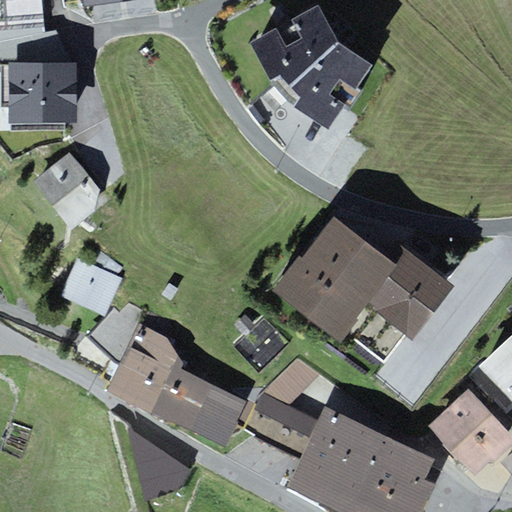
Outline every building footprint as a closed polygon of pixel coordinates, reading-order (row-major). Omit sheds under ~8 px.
[(369,56),(337,35),(317,0),(249,37),(270,75),(289,99),(326,123),(369,56)] [(78,60),(9,60),(9,122),(79,122),(78,60)] [(69,156),(39,180),(71,222),(90,207),(94,187),(69,156)] [(386,252),(334,212),(278,284),(333,327),(361,291),(409,327),(447,278),(397,238),(386,252)] [(120,276),(80,256),(64,288),(104,308),(120,276)] [(185,342),(140,320),(111,380),(224,435),(243,397),(175,364),(185,342)] [(511,333),(488,357),(511,382),(511,333)] [(511,421),(481,386),(445,417),(483,462),(511,437),(511,421)] [(329,407),(292,476),(359,511),(413,511),(430,480),(420,474),(428,460),(329,407)] [(511,449),(502,459),(511,469),(511,449)]
